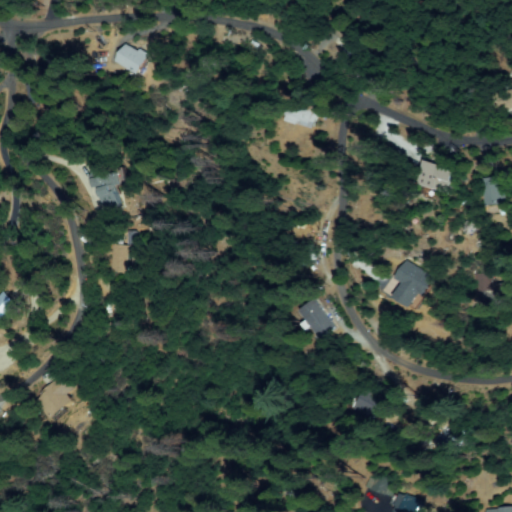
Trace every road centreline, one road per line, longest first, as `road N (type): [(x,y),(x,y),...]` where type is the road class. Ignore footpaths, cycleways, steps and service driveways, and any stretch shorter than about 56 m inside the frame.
road 1 (residential): [(1,0),(13,22),(67,29),(169,6),(245,6),(283,23),(358,93),(405,119),(511,117)]
road 2 (residential): [(511,393),(466,396),(382,377),(347,332),(340,297),(345,140),(358,93)]
road 3 (residential): [(13,22),(4,139),(69,234),(76,321),(42,367),(0,377)]
